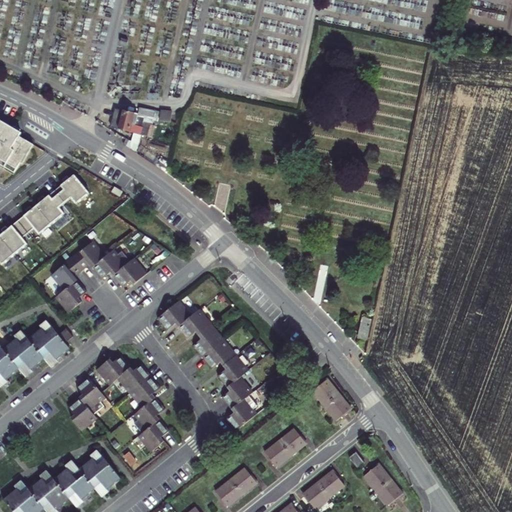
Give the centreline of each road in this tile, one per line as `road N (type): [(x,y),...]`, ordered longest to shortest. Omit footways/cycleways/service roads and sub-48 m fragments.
road 1 (tertiary): [(223,243),(141,173),(0,90)]
road 2 (residential): [(131,321),(204,421),(193,447),(115,511)]
road 3 (tertiary): [(379,412),(223,243)]
road 4 (residential): [(0,429),(131,321)]
road 5 (residential): [(379,412),(254,511)]
road 6 (residential): [(131,321),(223,243)]
road 7 (tertiary): [(446,511),(379,412)]
